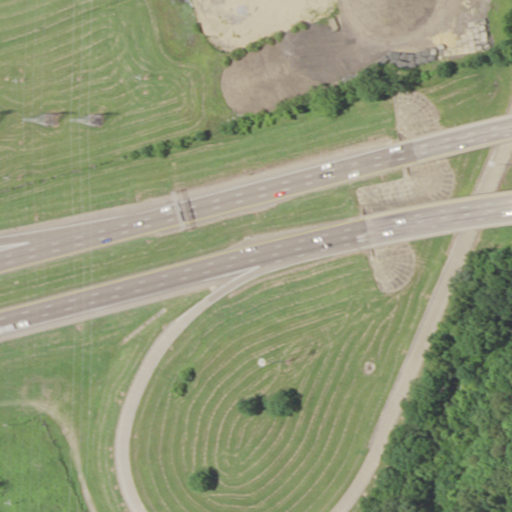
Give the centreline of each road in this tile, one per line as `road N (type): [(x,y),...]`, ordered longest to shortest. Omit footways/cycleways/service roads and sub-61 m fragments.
road 1 (motorway): [(511,137),(386,437),(340,511),(127,483),(126,434),(161,343),(258,263)]
road 2 (motorway): [(407,154),(0,262)]
road 3 (motorway): [(0,327),(258,263)]
road 4 (motorway): [(373,232),(511,208)]
road 5 (motorway): [(134,227),(0,245)]
